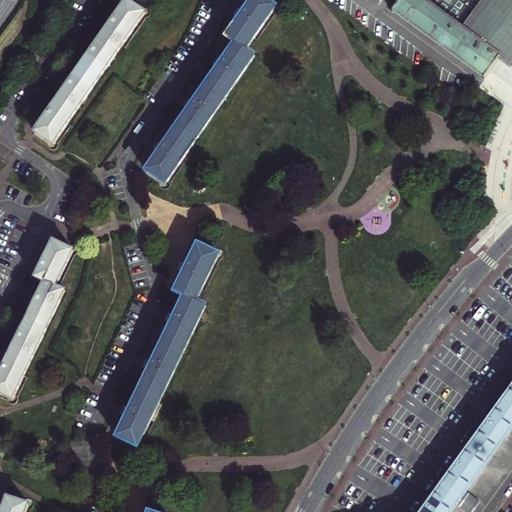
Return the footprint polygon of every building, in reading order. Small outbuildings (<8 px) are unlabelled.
[(168,185),(255,57),(247,51),(276,8),(265,0),(254,0),(246,12),(241,19),(228,38),(237,44),(224,61),(220,67),(195,104),(190,111),(166,147),(161,153),(148,172),(168,185)] [(511,0),(403,0),(393,14),(395,16),(396,14),(486,78),(485,80),(487,81),(502,60),(508,64),(511,67),(511,0)] [(113,17),(111,20),(107,26),(106,28),(108,29),(95,48),(93,46),(91,49),(87,55),(86,57),(88,58),(72,81),(70,79),(68,82),(64,88),(63,90),(65,92),(51,111),(49,110),(48,112),(43,119),(42,121),(43,122),(34,136),(52,148),(144,16),(126,3),(116,19),(113,17)] [(240,12),(237,16),(241,19),(246,12),(242,9),(240,12)] [(21,62),(28,67),(34,59),(27,54),(21,62)] [(216,64),(220,67),(224,61),(220,59),(218,62),(216,64)] [(188,105),(186,107),(190,111),(195,104),(190,100),(188,105)] [(159,147),(156,150),(161,153),(166,147),(161,143),(159,147)] [(55,287),(73,251),(53,242),(45,258),(43,257),(42,259),(38,266),(38,267),(37,268),(40,269),(36,279),(38,280),(44,283),(39,294),(36,293),(35,294),(32,301),(31,304),(33,305),(22,329),(19,328),(18,331),(14,338),(13,340),(16,342),(5,363),(3,362),(1,364),(0,367),(0,394),(11,400),(65,292),(55,287)] [(154,362),(150,371),(131,409),(127,417),(118,436),(138,446),(207,307),(197,302),(219,254),(200,245),(200,246),(190,265),(187,272),(177,292),(186,297),(177,315),(174,322),(154,362)] [(184,266),(182,269),(187,272),(190,265),(186,263),(184,266)] [(171,315),(169,319),(174,322),(177,315),(172,312),(171,315)] [(144,368),(150,371),(154,362),(149,360),(147,363),(144,368)] [(454,511),(459,506),(467,511),(476,511),(483,504),(468,492),(488,465),(498,450),(511,431),(511,392),(509,397),(497,413),(489,424),(479,439),(467,456),(459,466),(448,482),(436,498),(429,508),(426,511),(454,511)] [(124,410),(122,414),(127,417),(131,409),(126,406),(124,410)] [(25,511),(28,505),(6,498),(0,511),(25,511)]
